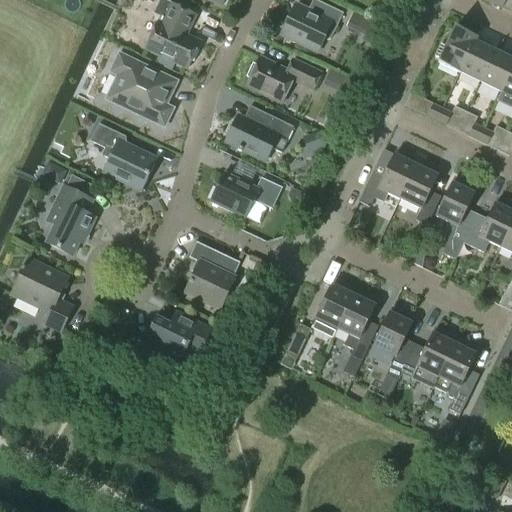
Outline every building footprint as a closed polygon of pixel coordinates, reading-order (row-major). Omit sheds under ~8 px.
[(189,30),(195,16),(161,0),(160,0),(154,14),(161,17),(145,50),(186,70),(190,62),(192,63),(198,51),(196,50),(200,42),(184,35),(187,29),(189,30)] [(506,0),(494,0),(493,5),(502,9),(506,0)] [(343,14),(329,7),(319,2),(314,12),(310,13),(295,6),(281,35),(317,52),(323,40),(326,41),(330,40),(343,14)] [(378,25),(353,13),(346,27),(371,40),(378,25)] [(458,73),(459,73),(476,38),(460,30),(458,34),(453,31),(445,48),(440,45),(434,58),(439,61),(437,64),(458,74),(458,73)] [(477,38),(476,38),(459,73),(480,83),(495,52),(485,47),(487,44),(477,39),(477,38)] [(505,57),(495,52),(480,83),(500,93),(511,68),(511,56),(506,53),(505,57)] [(177,83),(168,79),(119,55),(112,69),(122,74),(110,99),(137,112),(136,114),(164,128),(173,109),(166,106),(177,83)] [(292,61),(287,72),(259,58),(246,87),(281,104),(293,81),(313,91),(321,75),(292,61)] [(511,68),(500,93),(496,103),(511,110),(511,68)] [(342,77),(330,72),(323,86),(335,92),(342,77)] [(411,95),(405,107),(436,121),(442,110),(411,95)] [(294,128),(249,107),(244,118),(239,115),(225,144),(264,163),(271,149),(281,154),(294,128)] [(451,114),(442,110),(436,121),(446,126),(451,114)] [(102,173),(141,192),(157,160),(139,151),(138,153),(127,148),(126,149),(125,138),(98,125),(90,142),(105,149),(101,156),(108,159),(102,173)] [(474,125),(468,137),(477,141),(483,130),(474,125)] [(492,134),(483,130),(477,141),(487,146),(492,134)] [(321,132),(302,138),(307,155),(323,150),(330,136),(321,132)] [(383,202),(387,194),(399,200),(418,161),(397,150),(384,177),(373,172),(358,203),(369,208),(374,198),(383,202)] [(440,171),(418,161),(399,200),(421,210),(415,221),(426,227),(438,203),(427,198),(440,171)] [(66,172),(47,162),(41,176),(59,185),(66,172)] [(256,190),(223,174),(217,185),(215,188),(216,188),(209,202),(245,219),(254,202),(272,210),(282,189),(261,179),(256,190)] [(452,239),(463,244),(474,221),(464,216),(477,189),(454,178),(435,218),(457,228),(452,239)] [(63,188),(46,222),(55,226),(46,244),(72,257),(79,243),(82,245),(95,219),(86,214),(92,202),(63,188)] [(290,203),(297,206),(302,194),(291,189),(288,196),(290,203)] [(485,226),(474,221),(463,244),(483,254),(489,243),(500,249),(511,224),(511,205),(498,199),(485,226)] [(510,259),(511,260),(511,277),(510,282),(511,283),(511,224),(500,249),(511,254),(510,259)] [(199,264),(185,294),(220,310),(234,279),(233,278),(239,264),(196,243),(189,259),(199,264)] [(409,263),(421,269),(424,251),(416,247),(409,263)] [(481,271),(491,274),(496,255),(487,252),(481,271)] [(57,300),(68,279),(28,260),(11,296),(49,314),(44,325),(61,333),(73,308),(57,300)] [(337,330),(356,290),(334,280),(312,327),(320,333),(333,339),(337,330)] [(510,311),(511,306),(511,283),(510,282),(499,306),(510,311)] [(377,301),(356,290),(337,330),(349,336),(344,346),(353,351),(349,358),(360,363),(375,333),(365,328),(377,301)] [(397,381),(401,374),(412,350),(401,345),(414,319),(392,308),(373,347),(395,358),(386,376),(397,381)] [(199,356),(211,330),(176,313),(170,325),(156,318),(143,347),(153,352),(149,360),(173,371),(172,372),(183,377),(194,353),(199,356)] [(299,325),(285,356),(296,361),(310,330),(299,325)] [(432,390),(433,388),(457,339),(435,329),(422,356),(412,350),(401,374),(411,379),(411,380),(432,390)] [(466,376),(478,350),(457,339),(433,388),(445,395),(446,394),(447,395),(447,394),(449,398),(453,400),(449,410),(460,416),(476,381),(466,376)] [(68,344),(64,351),(73,355),(76,347),(68,344)] [(429,410),(421,424),(433,431),(441,417),(429,410)] [(484,485),(501,493),(506,483),(489,475),(484,485)]
